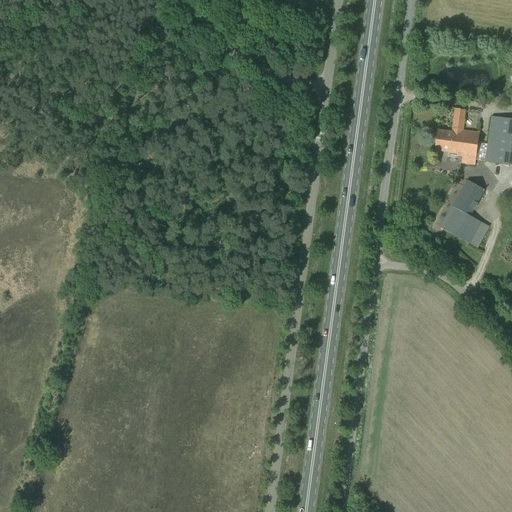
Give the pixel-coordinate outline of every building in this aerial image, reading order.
[(463,157),(476,159),(479,133),(462,131),(465,110),(455,109),(452,133),(451,143),(464,145),(463,157)] [(498,138),(511,139),(511,119),(491,117),(487,151),(496,153),(498,138)] [(452,133),(437,131),(434,151),(450,152),(449,155),(462,157),(461,164),(475,165),(476,159),(463,157),(464,145),(451,143),(452,133)] [(511,165),(511,139),(498,138),(496,153),(487,151),(485,162),(511,165)] [(477,248),(490,227),(471,216),(485,190),(467,180),(440,228),(477,248)]
